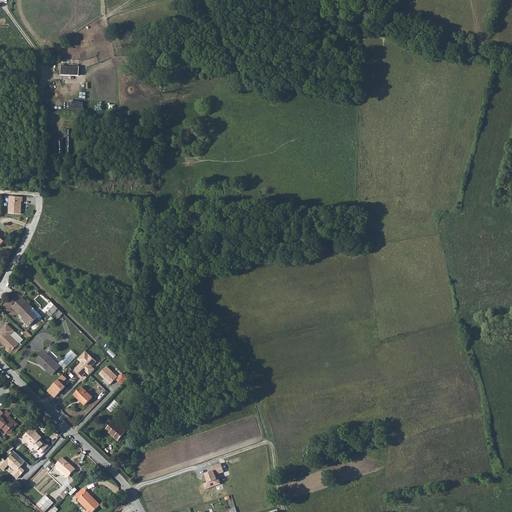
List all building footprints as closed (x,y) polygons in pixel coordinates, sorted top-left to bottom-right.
[(61,74),(79,75),(80,67),(62,66),(61,74)] [(23,196),(10,196),(9,213),(21,213),(21,202),(23,202),(23,196)] [(21,297),(12,307),(19,313),(20,313),(23,316),(26,319),(24,321),(29,326),(37,317),(29,310),(32,307),(21,297)] [(59,309),(54,304),(53,305),(51,308),(48,310),(53,315),(54,314),(59,309)] [(42,316),(32,307),(29,310),(37,317),(39,319),(42,316)] [(63,313),(59,309),(54,314),(59,318),(63,313)] [(15,332),(7,324),(0,330),(0,341),(5,345),(6,345),(7,346),(7,347),(6,348),(6,351),(9,353),(11,353),(12,352),(14,355),(22,347),(19,344),(20,344),(11,336),(15,332)] [(64,344),(58,349),(62,355),(69,350),(64,344)] [(44,351),(36,360),(44,367),(45,366),(48,368),(46,370),(52,375),(60,367),(44,351)] [(89,354),(81,362),(82,363),(75,370),(82,377),(86,372),(90,376),(96,369),(93,366),(97,362),(89,354)] [(117,377),(106,366),(98,374),(110,384),(115,379),(117,377)] [(129,378),(122,372),(117,377),(115,379),(122,385),(129,378)] [(62,375),(47,390),(55,397),(65,387),(61,384),(66,379),(62,375)] [(93,397),(82,386),(74,394),(85,405),(93,397)] [(11,413),(7,409),(4,413),(0,409),(0,426),(8,434),(10,434),(12,432),(12,430),(11,428),(15,424),(8,417),(9,415),(11,413)] [(18,423),(9,415),(8,417),(15,424),(11,428),(12,430),(18,423)] [(114,421),(106,430),(119,440),(126,432),(114,421)] [(34,429),(26,438),(28,440),(36,431),(34,429)] [(41,439),(42,437),(36,431),(28,440),(27,441),(30,444),(42,453),(48,447),(40,440),(41,439)] [(40,440),(48,447),(49,446),(41,439),(40,440)] [(50,457),(55,450),(52,447),(46,454),(50,457)] [(12,473),(18,479),(26,470),(21,466),(26,461),(15,451),(6,461),(3,458),(0,460),(0,465),(4,469),(9,465),(15,470),(12,473)] [(76,468),(63,457),(56,465),(69,476),(76,468)] [(222,464),(213,467),(214,471),(207,474),(208,476),(207,478),(209,483),(205,485),(206,489),(221,484),(219,479),(218,479),(217,476),(225,473),(222,464)] [(90,495),(87,491),(78,500),(88,510),(85,511),(93,511),(100,505),(97,501),(95,503),(89,496),(90,495)] [(37,504),(45,511),(54,502),(46,495),(37,504)] [(97,501),(90,495),(89,496),(95,503),(97,501)]
